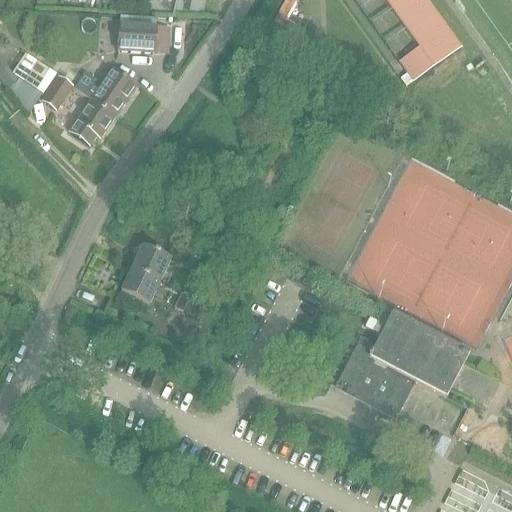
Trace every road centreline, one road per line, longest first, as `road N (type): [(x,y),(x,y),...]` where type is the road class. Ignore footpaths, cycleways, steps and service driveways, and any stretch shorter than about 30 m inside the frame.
road 1 (unclassified): [(34,344),(102,204),(246,0)]
road 2 (residential): [(359,511),(34,344)]
